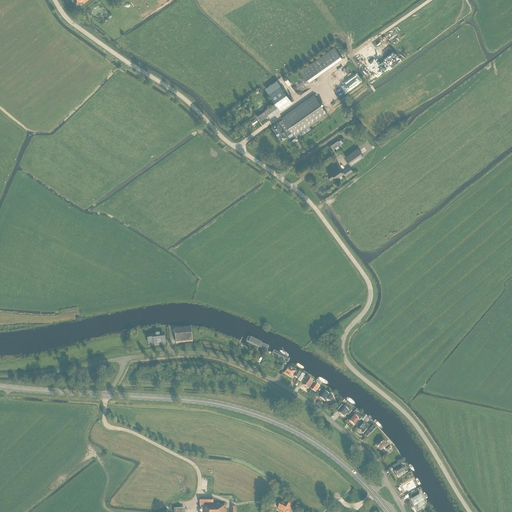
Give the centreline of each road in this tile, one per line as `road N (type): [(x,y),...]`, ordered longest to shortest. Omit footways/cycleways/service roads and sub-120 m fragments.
road 1 (unclassified): [(469,511),(419,429),(345,359),(343,335),(370,291),(311,204),(178,94),(65,18),(54,0)]
road 2 (unclassified): [(386,481),(364,449),(256,371),(197,352),(125,358)]
road 3 (secondary): [(372,492),(321,447),(264,417),(203,401),(109,395)]
